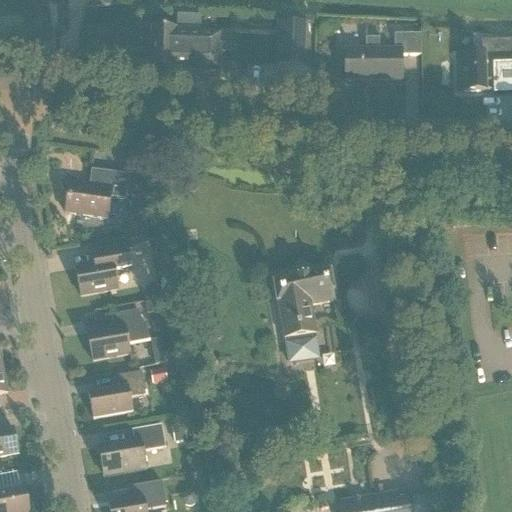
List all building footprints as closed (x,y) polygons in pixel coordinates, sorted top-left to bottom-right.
[(308,23),(277,22),(275,65),(306,66),(308,23)] [(174,72),(220,72),(220,54),(230,54),(230,33),(176,33),(176,29),(151,28),(150,71),(174,72)] [(345,82),(402,82),(402,57),(421,57),(420,35),(394,36),(394,51),(379,51),(379,39),(366,39),(366,51),(345,51),(345,82)] [(458,92),(486,92),(485,84),(493,84),(493,95),(511,94),(511,64),(494,65),(494,57),(485,58),(485,56),(457,57),(458,92)] [(129,176),(101,172),(98,188),(69,184),(65,214),(107,220),(110,198),(126,201),(129,176)] [(101,265),(75,270),(80,298),(117,291),(112,264),(129,261),(126,247),(99,252),(101,265)] [(331,272),(274,283),(277,304),(278,303),(285,341),(289,340),(290,344),(288,345),(292,367),(319,362),(315,340),(313,340),(312,336),(316,335),(311,307),(336,302),(331,272)] [(157,302),(145,304),(147,315),(158,313),(157,302)] [(113,330),(87,335),(92,362),(129,356),(124,329),(141,325),(138,312),(111,317),(113,330)] [(119,389),(88,394),(93,420),(132,413),(129,399),(145,396),(141,373),(117,377),(119,389)] [(134,443),(98,450),(103,476),(145,469),(142,453),(165,449),(161,426),(132,431),(134,443)] [(0,459),(18,456),(13,430),(0,432),(0,459)] [(135,501),(108,506),(109,511),(145,511),(165,508),(161,482),(132,487),(135,501)] [(0,511),(28,511),(24,489),(0,493),(0,511)] [(188,493),(183,496),(183,501),(185,506),(191,507),(196,504),(196,499),(193,494),(188,493)] [(398,498),(398,493),(338,502),(339,511),(413,511),(411,496),(398,498)]
